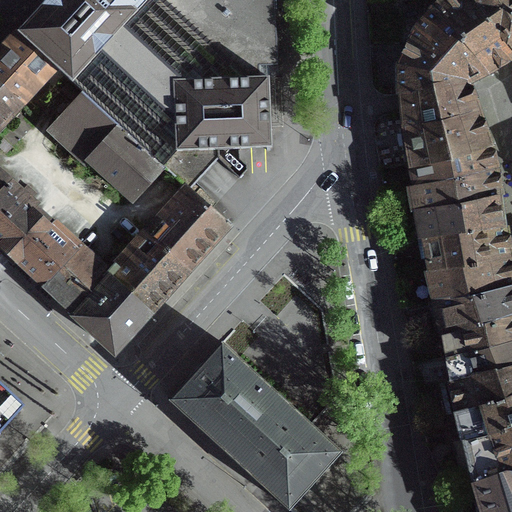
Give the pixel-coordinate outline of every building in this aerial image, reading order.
[(78,90),(85,96),(162,168),(175,153),(224,151),(271,149),(268,79),(248,80),(161,0),(149,0),(136,14),(120,0),(47,0),(19,31),(16,35),(55,70),(66,79),(72,85),(78,90)] [(267,0),(120,0),(136,14),(149,0),(161,0),(248,80),(268,79),(267,0)] [(511,44),(481,0),(446,0),(433,11),(489,73),(490,73),(489,71),(502,62),(511,56),(511,44)] [(511,0),(481,0),(511,44),(511,0)] [(400,105),(401,113),(469,97),(467,91),(464,83),(474,78),(484,73),(485,75),(489,73),(433,11),(416,34),(401,69),(401,93),(399,94),(399,96),(400,105)] [(0,87),(21,107),(55,70),(16,35),(0,51),(0,87)] [(0,87),(0,129),(21,107),(0,87)] [(131,202),(162,168),(85,96),(54,130),(131,202)] [(491,165),(487,147),(476,115),(469,97),(401,113),(410,166),(411,165),(411,166),(403,167),(406,182),(414,181),(415,187),(419,212),(501,197),(501,195),(498,196),(497,191),(493,173),(493,172),(493,171),(493,170),(492,170),(491,165)] [(162,168),(182,187),(187,192),(224,151),(175,153),(162,168)] [(11,185),(10,184),(0,174),(0,248),(6,254),(14,261),(16,263),(34,279),(42,286),(79,247),(79,246),(78,247),(50,222),(42,215),(10,185),(11,185)] [(169,293),(188,271),(207,250),(227,229),(187,192),(182,187),(142,231),(113,264),(114,265),(118,269),(110,278),(149,314),(169,293)] [(501,197),(419,212),(424,238),(505,227),(504,224),(502,225),(501,219),(499,200),(502,200),(501,197)] [(511,276),(511,275),(508,258),(505,248),(502,232),(503,231),(502,229),(505,229),(505,227),(424,238),(424,239),(425,239),(431,272),(427,273),(435,301),(442,335),(446,359),(473,352),(478,350),(511,341),(511,276)] [(75,317),(74,317),(76,318),(108,284),(102,279),(107,273),(106,272),(79,247),(42,286),(70,312),(75,317)] [(108,284),(76,318),(114,353),(126,340),(149,314),(110,278),(118,269),(114,265),(107,273),(102,279),(108,284)] [(473,352),(446,359),(451,382),(486,372),(506,369),(511,367),(511,341),(478,350),(473,352)] [(316,480),(341,453),(220,344),(196,371),(168,402),(288,511),(316,480)] [(451,382),(457,409),(511,393),(511,367),(506,369),(486,372),(451,382)] [(0,432),(24,407),(0,384),(0,432)] [(511,393),(457,409),(463,440),(497,432),(511,426),(511,393)] [(511,511),(511,426),(497,432),(463,440),(473,482),(472,482),(481,511),(511,511)]
